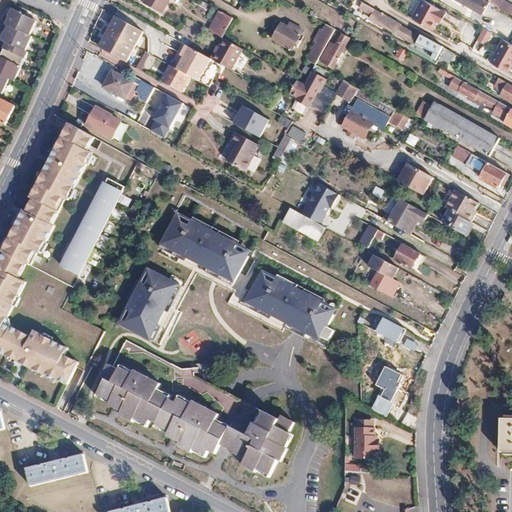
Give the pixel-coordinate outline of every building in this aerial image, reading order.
[(138,0),(157,11),(162,4),(154,0),(138,0)] [(423,0),(422,0),(413,18),(433,29),(438,19),(440,15),(444,17),(446,13),(423,0)] [(490,2),(486,0),(458,0),(483,13),(490,2)] [(502,9),(511,14),(511,4),(503,0),(502,0),(501,3),(496,0),(490,0),(490,2),(491,3),(502,9)] [(502,9),(491,3),(483,18),(493,25),(502,9)] [(228,15),(215,8),(205,27),(217,35),(228,15)] [(402,23),(375,9),(371,17),(394,30),(393,33),(412,43),(417,35),(400,25),(402,23)] [(0,98),(9,79),(14,82),(21,67),(20,66),(27,52),(25,51),(32,37),(29,35),(36,21),(13,10),(6,25),(7,26),(0,40),(7,43),(0,57),(0,98)] [(101,49),(128,64),(145,33),(117,18),(101,49)] [(508,41),(511,35),(511,28),(498,20),(491,30),(508,41)] [(293,51),(295,46),(299,48),(302,42),(299,40),(304,31),(291,24),(289,28),(282,24),(274,40),(293,51)] [(307,60),(316,65),(336,29),(327,24),(320,36),(318,35),(315,42),(316,43),(307,60)] [(492,31),(484,27),(478,39),(485,43),(492,31)] [(213,43),(212,45),(231,56),(237,46),(218,35),(213,43)] [(342,35),(336,46),(331,44),(322,61),(334,68),(350,39),(342,35)] [(444,47),(422,35),(416,45),(422,48),(423,46),(436,54),(440,54),(444,47)] [(508,71),(511,64),(511,43),(504,39),(491,62),(508,71)] [(174,51),(179,42),(176,40),(164,62),(170,65),(175,57),(177,53),(174,51)] [(196,69),(203,56),(179,42),(174,51),(177,53),(175,57),(196,69)] [(203,56),(225,67),(231,56),(212,45),(209,50),(207,49),(203,56)] [(444,47),(440,54),(439,57),(437,60),(448,67),(455,53),(444,47)] [(406,53),(400,50),(397,56),(402,59),(406,53)] [(192,77),(196,69),(175,57),(170,65),(180,70),(183,72),(192,77)] [(316,65),(307,60),(303,57),(300,62),(314,70),(316,65)] [(164,62),(163,61),(154,78),(174,89),(178,81),(175,79),(180,70),(170,65),(164,62)] [(454,80),(456,77),(440,69),(439,72),(454,80)] [(125,99),(126,97),(131,88),(134,82),(113,70),(103,87),(125,99)] [(298,97),(312,104),(326,79),(313,72),(310,77),(306,85),(298,80),(291,92),(298,97)] [(511,126),(511,109),(456,77),(454,80),(450,87),(459,92),(460,90),(475,99),(475,98),(496,109),(494,112),(507,120),(505,123),(511,126)] [(511,85),(501,79),(498,83),(505,87),(500,96),(511,102),(511,85)] [(344,81),(337,94),(350,102),(354,95),(358,88),(344,81)] [(136,98),(148,103),(155,87),(143,82),(136,98)] [(209,85),(207,101),(219,102),(221,87),(209,85)] [(136,91),(131,88),(126,97),(131,100),(136,91)] [(396,110),(358,88),(354,95),(387,113),(385,115),(391,119),(396,110)] [(165,139),(184,105),(158,90),(149,106),(155,109),(151,117),(156,120),(150,130),(165,139)] [(312,104),(298,97),(296,100),(310,108),(312,104)] [(15,106),(0,98),(0,121),(6,124),(15,106)] [(350,131),(357,134),(363,138),(371,121),(385,129),(391,119),(385,115),(358,101),(354,108),(350,116),(344,127),(350,131)] [(424,102),(416,115),(490,156),(501,138),(436,102),(433,107),(424,102)] [(344,113),(350,116),(354,108),(349,105),(344,113)] [(97,107),(92,116),(108,125),(113,115),(97,107)] [(234,126),(262,138),(271,119),(242,107),(234,126)] [(293,122),(276,112),(273,117),(290,127),(293,122)] [(411,119),(399,112),(393,123),(404,130),(406,126),(411,119)] [(108,125),(92,116),(88,122),(94,126),(93,129),(104,134),(108,125)] [(411,119),(406,126),(412,129),(416,122),(411,119)] [(0,350),(49,375),(50,373),(71,383),(82,361),(68,354),(71,347),(37,330),(34,337),(13,326),(13,328),(6,324),(27,282),(20,278),(27,263),(32,265),(39,252),(41,253),(55,225),(52,224),(66,198),(68,199),(92,152),(87,150),(94,136),(68,123),(51,158),(53,159),(46,172),(44,171),(31,197),(33,198),(17,230),(14,229),(3,251),(5,252),(0,261),(0,350)] [(261,146),(237,133),(232,142),(238,145),(229,162),(247,171),(261,146)] [(415,147),(420,139),(411,134),(406,143),(415,147)] [(285,135),(279,146),(273,158),(289,167),(299,149),(305,153),(308,147),(285,135)] [(510,175),(465,150),(460,159),(473,167),(476,162),(481,165),(479,169),(485,172),(480,179),(498,190),(501,185),(504,186),(510,175)] [(337,168),(329,163),(322,176),(330,181),(337,168)] [(126,186),(109,177),(63,266),(80,275),(126,186)] [(384,190),(377,186),(373,194),(380,198),(384,190)] [(426,197),(412,189),(408,196),(422,204),(426,197)] [(450,210),(472,222),(475,215),(474,214),(479,204),(456,190),(446,208),(450,210)] [(419,220),(423,223),(428,214),(401,200),(389,222),(411,235),(419,220)] [(285,204),(277,217),(312,236),(319,223),(285,204)] [(450,210),(443,223),(468,237),(475,224),(472,222),(450,210)] [(252,250),(178,212),(161,245),(235,283),(252,250)] [(442,222),(445,216),(437,212),(434,218),(442,222)] [(386,233),(371,225),(361,243),(369,248),(375,237),(382,240),(386,233)] [(421,253),(404,243),(395,260),(412,270),(421,253)] [(400,268),(375,255),(368,267),(378,272),(371,286),(392,298),(397,289),(390,285),(393,281),(400,268)] [(182,285),(149,268),(120,325),(152,342),(182,285)] [(337,308),(263,269),(246,302),(319,341),(337,308)] [(407,329),(384,317),(377,330),(400,342),(407,329)] [(180,339),(186,349),(199,342),(193,331),(180,339)] [(169,434),(168,435),(181,442),(179,445),(192,453),(193,451),(194,450),(194,449),(208,455),(210,450),(216,454),(221,444),(235,451),(234,453),(247,459),(243,466),(257,473),(257,471),(258,469),(272,476),(280,460),(282,461),(289,449),(287,448),(284,447),(291,434),(289,433),(295,422),(282,415),(280,419),(127,340),(113,366),(109,364),(102,377),(106,379),(99,394),(112,401),(111,403),(110,404),(123,411),(121,413),(121,415),(134,422),(134,420),(136,418),(149,425),(151,420),(158,424),(157,425),(169,431),(170,432),(169,434)] [(404,347),(416,351),(418,344),(407,340),(404,347)] [(407,376),(386,365),(376,384),(386,389),(382,397),(379,396),(373,409),(386,415),(407,376)] [(98,396),(111,403),(112,401),(99,394),(98,396)] [(123,411),(110,404),(109,407),(121,413),(123,411)] [(136,418),(134,420),(148,428),(149,425),(136,418)] [(511,452),(511,418),(502,419),(501,452),(511,452)] [(169,431),(157,425),(156,427),(169,434),(170,432),(169,431)] [(373,427),(359,427),(357,427),(356,457),(373,458),(374,451),(377,451),(377,443),(374,443),(375,436),(375,427),(373,427)] [(294,435),(291,434),(284,447),(287,448),(294,435)] [(194,450),(193,451),(206,458),(208,455),(194,449),(194,450)] [(85,455),(27,468),(32,486),(89,472),(85,455)] [(368,473),(368,466),(346,464),(346,472),(368,473)] [(258,469),(257,471),(270,478),(272,476),(258,469)] [(171,511),(168,498),(112,511),(171,511)]
